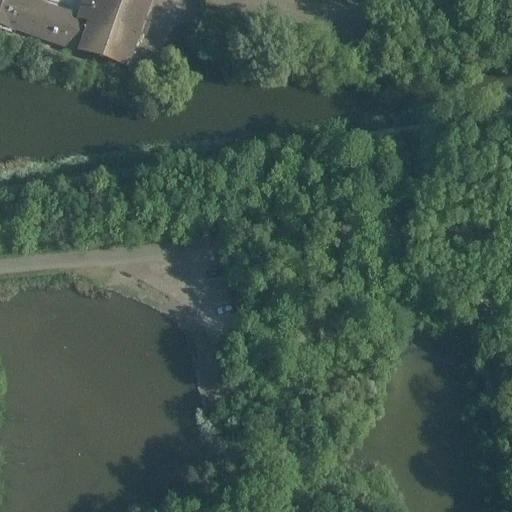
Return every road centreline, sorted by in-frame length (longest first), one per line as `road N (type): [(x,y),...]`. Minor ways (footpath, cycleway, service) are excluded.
road 1 (unclassified): [(172,251),(336,233),(511,240)]
road 2 (unclassified): [(0,271),(172,251)]
